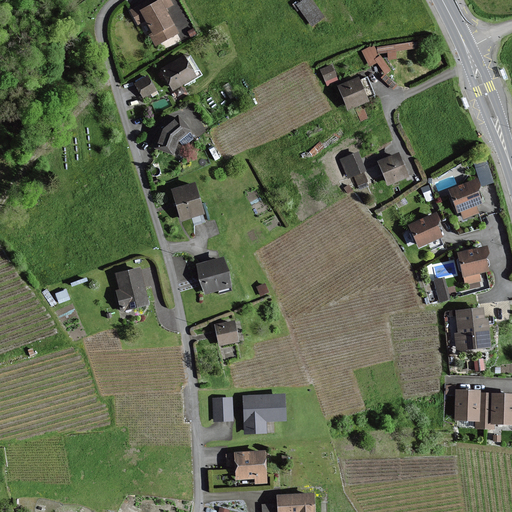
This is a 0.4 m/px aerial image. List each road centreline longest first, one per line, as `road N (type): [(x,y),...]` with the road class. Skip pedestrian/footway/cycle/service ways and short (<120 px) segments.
road 1 (residential): [(116,0),(101,33),(183,323),(195,400),(197,511)]
road 2 (track): [(113,77),(24,167),(0,204)]
road 3 (primary): [(466,48),(511,170)]
